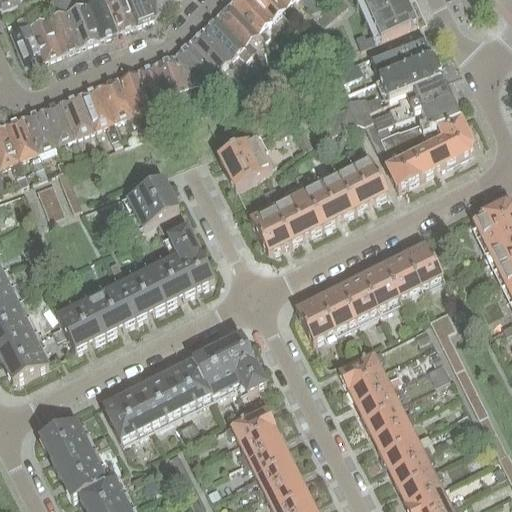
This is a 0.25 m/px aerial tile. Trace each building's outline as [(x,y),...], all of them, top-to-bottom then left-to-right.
[(0,0),(0,15),(18,9),(20,0),(0,0)] [(80,53),(99,45),(84,10),(73,15),(67,0),(65,0),(60,2),(80,53)] [(93,0),(96,5),(84,10),(99,45),(118,38),(102,3),(101,0),(93,0)] [(118,38),(136,30),(123,0),(109,0),(102,3),(118,38)] [(123,0),(136,30),(153,23),(144,0),(123,0)] [(144,0),(153,23),(175,3),(172,0),(144,0)] [(245,0),(241,0),(230,10),(258,40),(263,46),(268,42),(263,36),(271,28),(245,0)] [(297,27),(272,0),(245,0),(271,28),(281,18),(287,24),(293,31),(297,27)] [(299,1),(297,0),(272,0),(297,27),(302,22),(295,16),(290,10),(299,1)] [(297,0),(299,1),(304,8),(314,17),(335,9),(338,6),(332,0),(324,0),(315,9),(309,3),(306,0),(297,0)] [(416,31),(402,0),(359,0),(381,47),(416,31)] [(56,22),(47,25),(62,61),(80,53),(60,2),(50,7),(56,22)] [(348,11),(342,5),(318,26),(323,33),(348,11)] [(258,40),(230,10),(216,23),(250,59),(255,55),(249,49),(258,40)] [(43,68),(29,33),(24,22),(15,25),(20,37),(11,41),(25,76),(43,68)] [(250,59),(216,23),(202,37),(230,67),(236,73),(241,68),(236,61),(240,57),(246,63),(250,59)] [(62,61),(47,25),(29,33),(43,68),(62,61)] [(302,78),(311,74),(302,51),(319,35),(315,28),(291,50),(293,55),(302,78)] [(230,67),(202,37),(189,50),(217,79),(223,85),(228,81),(222,74),(230,67)] [(366,44),(363,39),(355,43),(361,55),(379,46),(376,39),(366,44)] [(394,78),(432,64),(423,42),(370,62),(374,73),(389,67),(394,78)] [(217,79),(189,50),(177,61),(203,91),(209,98),(213,94),(208,87),(217,79)] [(302,78),(293,55),(281,59),(286,73),(289,82),(302,78)] [(203,91),(177,61),(156,70),(170,106),(172,105),(203,91)] [(394,78),(379,84),(389,108),(411,99),(442,87),(432,64),(394,78)] [(156,70),(137,77),(152,113),(165,108),(169,117),(172,116),(174,120),(176,119),(172,105),(170,106),(156,70)] [(362,81),(358,70),(350,73),(338,79),(343,89),(362,81)] [(271,73),(259,79),(262,86),(266,94),(278,88),(273,78),(271,73)] [(286,73),(273,78),(278,88),(289,82),(286,73)] [(152,113),(137,77),(118,85),(132,121),(152,113)] [(118,85),(99,93),(113,129),(125,124),(135,147),(151,140),(148,134),(139,137),(132,121),(118,85)] [(262,86),(251,91),(255,100),(266,94),(262,86)] [(420,119),(451,106),(442,87),(411,99),(416,110),(390,120),(372,128),(374,132),(376,136),(387,132),(420,119)] [(120,145),(113,129),(99,93),(79,101),(94,136),(107,131),(109,136),(106,137),(111,149),(112,149),(120,145)] [(210,100),(216,107),(221,102),(215,95),(210,100)] [(94,136),(79,101),(60,109),(75,144),(94,136)] [(377,103),(364,108),(367,116),(381,111),(377,103)] [(350,106),(346,108),(347,111),(356,127),(356,130),(364,132),(372,128),(367,116),(364,108),(362,105),(350,106)] [(403,149),(428,139),(460,127),(451,106),(420,119),(424,129),(392,142),(387,132),(376,136),(376,137),(379,141),(381,146),(386,156),(403,149)] [(60,109),(41,116),(56,152),(75,144),(60,109)] [(325,143),(356,127),(347,111),(317,127),(325,143)] [(56,152),(41,116),(22,124),(37,159),(56,152)] [(189,116),(179,120),(183,129),(192,125),(189,116)] [(37,159),(22,124),(3,131),(18,167),(28,163),(38,186),(47,183),(37,159)] [(312,152),(300,127),(291,132),(303,156),(312,152)] [(428,139),(434,151),(409,163),(385,175),(397,198),(405,194),(421,186),(435,179),(445,174),(468,163),(471,152),(460,127),(428,139)] [(372,128),(364,132),(366,136),(374,132),(372,128)] [(18,167),(3,131),(0,132),(0,174),(11,170),(20,194),(28,191),(18,167)] [(374,132),(366,136),(369,141),(376,137),(376,136),(374,132)] [(376,137),(369,141),(371,145),(379,141),(376,137)] [(434,151),(428,139),(403,149),(386,156),(379,160),(386,175),(409,163),(434,151)] [(379,141),(371,145),(373,150),(381,146),(379,141)] [(120,145),(112,149),(115,156),(123,153),(120,145)] [(266,181),(272,177),(256,145),(219,162),(236,195),(256,185),(267,207),(279,201),(275,193),(272,194),(266,181)] [(381,146),(373,150),(378,160),(386,156),(381,146)] [(358,218),(373,210),(388,203),(369,165),(339,180),(358,218)] [(0,176),(0,201),(0,202),(9,199),(0,176)] [(82,216),(81,214),(65,176),(57,179),(73,219),(82,216)] [(328,233),(346,224),(358,218),(339,180),(309,195),(328,233)] [(179,220),(169,200),(164,188),(127,206),(142,238),(179,220)] [(48,228),(64,222),(51,190),(35,197),(48,228)] [(299,247),(308,242),(328,233),(309,195),(280,209),(299,247)] [(109,210),(112,218),(120,214),(117,207),(109,210)] [(299,247),(280,209),(250,224),(266,257),(274,260),(299,247)] [(511,214),(503,212),(496,215),(472,227),(511,306),(511,214)] [(165,228),(157,232),(161,240),(169,236),(165,228)] [(212,286),(201,263),(188,238),(169,247),(177,264),(195,300),(211,293),(212,286)] [(424,252),(402,263),(420,298),(442,287),(424,252)] [(444,266),(439,256),(430,260),(435,270),(444,266)] [(398,308),(420,298),(402,263),(381,274),(398,308)] [(171,313),(188,304),(195,300),(177,264),(152,276),(171,313)] [(122,279),(116,268),(109,272),(115,283),(122,279)] [(398,308),(381,274),(360,284),(377,319),(398,308)] [(147,324),(154,321),(171,313),(152,276),(129,288),(147,324)] [(47,374),(0,277),(0,366),(10,386),(17,390),(47,374)] [(459,287),(454,278),(444,283),(449,293),(459,287)] [(356,329),(377,319),(360,284),(339,295),(356,329)] [(147,324),(129,288),(105,300),(123,336),(147,324)] [(356,329),(339,295),(317,305),(335,340),(356,329)] [(123,336),(105,300),(81,311),(99,348),(123,336)] [(313,351),(335,340),(317,305),(299,314),(298,321),(313,351)] [(75,360),(93,351),(99,348),(81,311),(56,324),(75,360)] [(456,336),(447,318),(429,327),(478,426),(479,425),(487,421),(488,421),(447,340),(456,336)] [(57,329),(54,322),(47,325),(51,332),(57,329)] [(511,329),(501,334),(505,341),(511,337),(511,329)] [(61,335),(52,339),(57,348),(65,344),(61,335)] [(414,341),(414,342),(419,352),(430,346),(425,335),(414,341)] [(222,353),(241,391),(247,403),(266,394),(243,348),(236,346),(222,353)] [(198,365),(217,403),(241,391),(222,353),(198,365)] [(438,359),(437,359),(430,362),(435,373),(443,369),(438,359)] [(449,511),(374,361),(373,361),(338,379),(347,396),(349,395),(407,511),(405,511),(449,511)] [(174,377),(193,415),(217,403),(198,365),(174,377)] [(151,389),(170,427),(193,415),(174,377),(151,389)] [(146,439),(170,427),(151,389),(127,401),(146,439)] [(122,451),(146,439),(127,401),(103,413),(122,451)] [(276,433),(267,415),(232,432),(272,511),(313,511),(275,434),(276,433)] [(506,459),(487,421),(479,425),(498,464),(506,459)] [(129,511),(116,486),(108,489),(77,426),(44,443),(42,451),(71,508),(77,505),(81,511),(129,511)] [(180,435),(185,446),(200,439),(194,428),(180,435)] [(96,446),(101,454),(108,450),(104,442),(96,446)] [(511,469),(507,459),(506,459),(498,464),(497,464),(511,492),(511,469)] [(203,511),(178,460),(170,464),(193,511),(203,511)] [(202,469),(197,460),(189,464),(194,473),(202,469)] [(505,485),(500,474),(494,477),(499,488),(505,485)] [(147,488),(144,481),(133,487),(137,494),(147,488)] [(207,499),(211,507),(220,502),(216,494),(207,499)]
